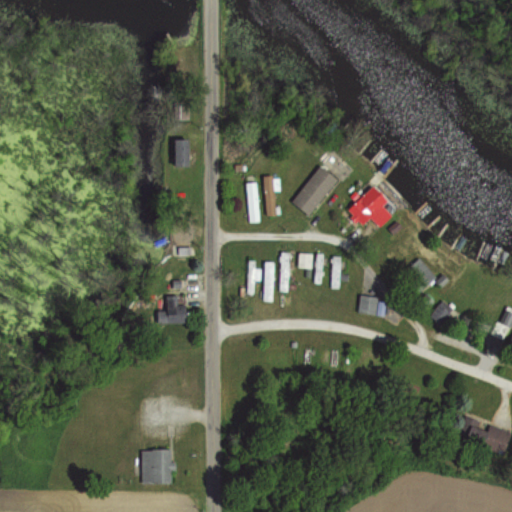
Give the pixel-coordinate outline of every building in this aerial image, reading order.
[(176,166),(192,166),(192,139),(176,139),(176,166)] [(294,202),(311,215),(339,179),(321,165),(294,202)] [(264,176),(268,216),(278,215),(274,175),(264,176)] [(249,222),(260,221),(259,182),(248,182),(249,222)] [(398,210),(374,186),(349,211),(363,225),(372,217),(381,226),(398,210)] [(281,291),(291,291),(291,252),(281,252),(281,291)] [(324,253),(316,253),(316,282),(324,282),(324,253)] [(342,256),(332,256),(332,288),(342,288),(342,256)] [(423,291),(437,276),(419,258),(404,273),(423,291)] [(259,280),(259,260),(248,260),(248,294),(255,294),(255,280),(259,280)] [(275,299),(275,261),(266,261),(266,299),(275,299)] [(378,315),(380,297),(361,294),(358,312),(378,315)] [(188,305),(178,305),(178,295),(162,295),(162,322),(188,322),(188,305)] [(431,314),(442,323),(454,309),(444,300),(431,314)] [(483,421),(465,416),(459,440),(507,453),(511,432),(511,431),(482,424),(483,421)] [(142,484),(171,484),(171,449),(142,449),(142,484)]
